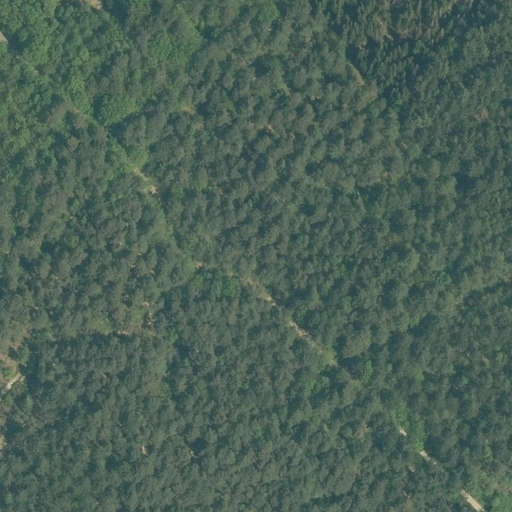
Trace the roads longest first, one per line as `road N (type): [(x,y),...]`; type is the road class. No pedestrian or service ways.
road 1 (track): [(332,365),(259,295),(190,267),(140,175),(0,38)]
road 2 (track): [(0,399),(50,351),(140,330),(194,277)]
road 3 (track): [(479,511),(332,365)]
